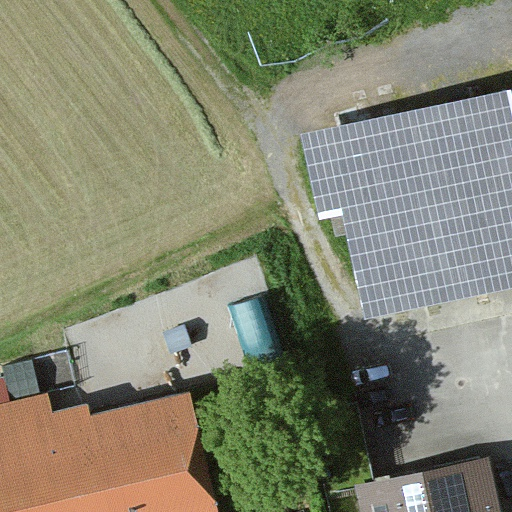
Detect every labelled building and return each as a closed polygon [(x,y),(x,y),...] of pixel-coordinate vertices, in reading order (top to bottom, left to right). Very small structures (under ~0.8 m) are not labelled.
[(350,222),(373,325),(511,295),(511,98),(304,144),(322,228),(350,222)] [(187,287),(225,349),(281,315),(243,253),(187,287)] [(0,415),(0,511),(228,511),(201,402),(98,427),(95,413),(61,422),(56,402),(0,415)] [(372,482),(362,416),(319,422),(329,488),(372,482)] [(505,511),(497,468),(359,496),(361,511),(505,511)]
